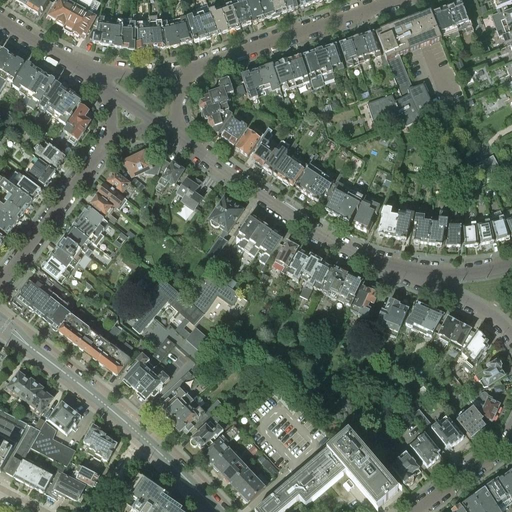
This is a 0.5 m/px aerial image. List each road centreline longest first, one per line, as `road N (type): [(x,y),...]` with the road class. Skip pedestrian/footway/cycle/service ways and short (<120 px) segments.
road 1 (residential): [(434,280),(318,234),(172,132)]
road 2 (residential): [(192,71),(401,0)]
road 3 (residential): [(0,287),(110,139)]
road 4 (primary): [(141,437),(0,324)]
road 5 (residential): [(511,436),(414,511)]
